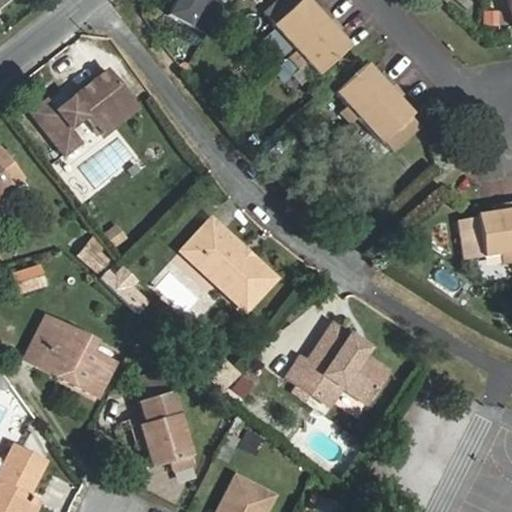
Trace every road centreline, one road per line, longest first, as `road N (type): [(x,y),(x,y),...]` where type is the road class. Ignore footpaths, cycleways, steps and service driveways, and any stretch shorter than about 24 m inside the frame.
road 1 (residential): [(112,0),(237,176),(303,242),(443,338),(511,372)]
road 2 (residential): [(511,97),(454,84),(379,0)]
